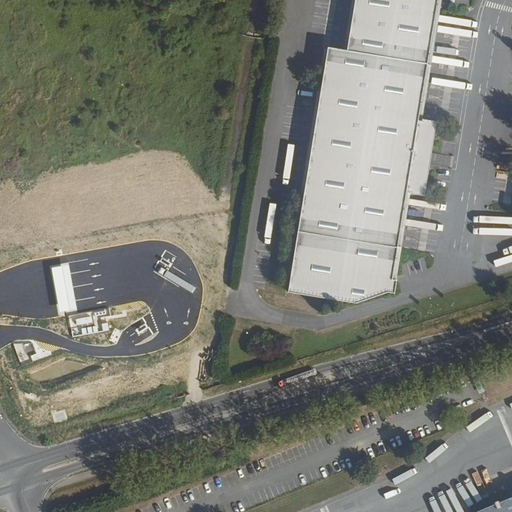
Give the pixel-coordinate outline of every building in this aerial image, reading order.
[(350,0),(340,55),(335,54),(321,52),(316,76),(313,94),(301,160),(277,294),(348,307),(379,298),(384,298),(385,285),(382,284),(397,196),(414,199),(427,128),(410,125),(432,0),(350,0)] [(340,55),(350,0),(345,0),(335,54),(340,55)] [(298,159),(301,160),(313,94),(310,93),(298,159)] [(69,262),(50,266),(59,315),(77,312),(69,262)] [(511,511),(511,503),(490,511),(511,511)]
